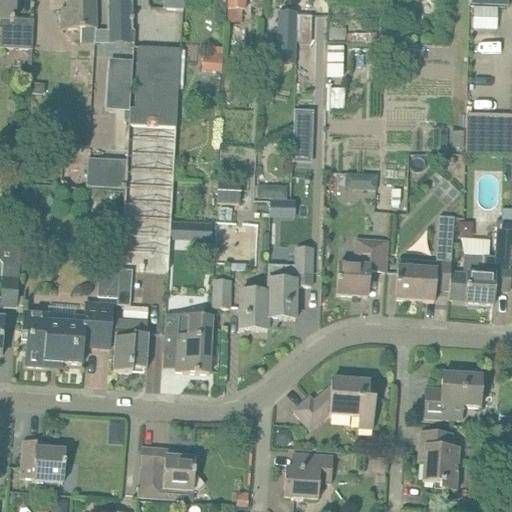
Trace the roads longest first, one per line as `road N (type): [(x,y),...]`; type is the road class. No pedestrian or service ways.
road 1 (residential): [(402,335),(392,511)]
road 2 (residential): [(402,335),(340,337),(263,397)]
road 3 (residential): [(263,397),(216,413),(132,407)]
road 4 (residential): [(132,407),(5,398)]
